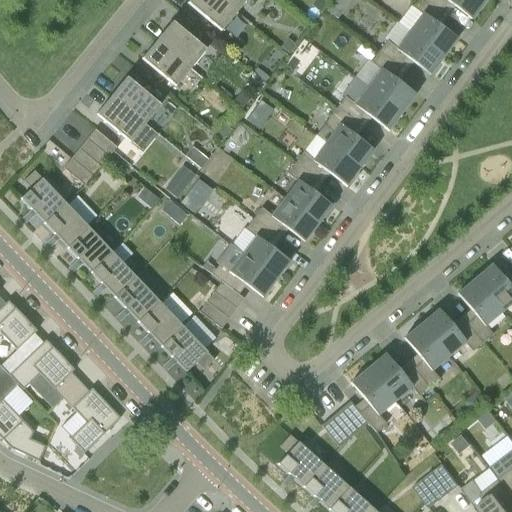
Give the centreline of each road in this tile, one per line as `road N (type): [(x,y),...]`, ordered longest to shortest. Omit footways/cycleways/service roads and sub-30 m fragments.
road 1 (residential): [(511,24),(274,341),(275,362),(296,382),(316,383),(511,213)]
road 2 (residential): [(211,464),(0,242)]
road 3 (residential): [(0,88),(29,114),(46,108),(136,0)]
